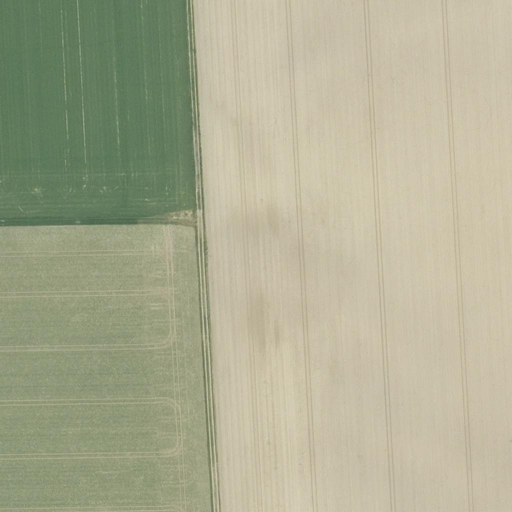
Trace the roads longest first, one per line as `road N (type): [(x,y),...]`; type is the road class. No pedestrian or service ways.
road 1 (track): [(187,0),(216,511)]
road 2 (track): [(0,219),(198,217)]
